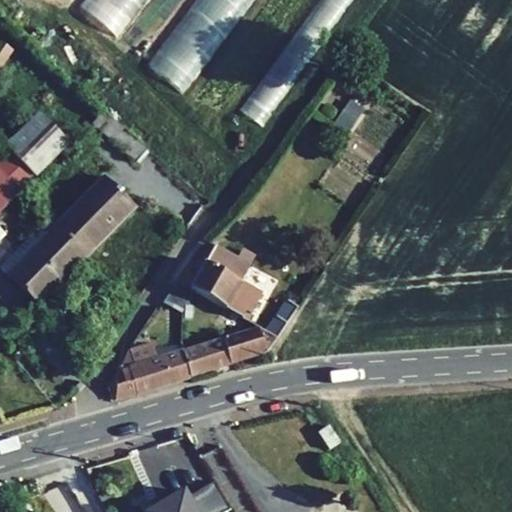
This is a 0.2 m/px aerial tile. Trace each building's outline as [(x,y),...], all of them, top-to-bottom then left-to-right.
[(120,40),(148,0),(89,0),(81,13),(120,40)] [(196,0),(148,66),(186,93),(253,0),(196,0)] [(0,68),(12,52),(0,42),(0,68)] [(259,126),(302,68),(281,53),(238,111),(259,126)] [(332,118),(343,130),(363,112),(352,100),(332,118)] [(371,106),(323,176),(354,197),(402,127),(371,106)] [(91,124),(135,163),(147,151),(102,111),(91,124)] [(8,151),(0,159),(0,171),(20,192),(67,143),(38,114),(5,148),(8,151)] [(0,211),(20,192),(0,171),(0,211)] [(85,257),(134,207),(104,177),(55,227),(85,257)] [(55,227),(47,221),(0,268),(0,269),(7,276),(55,227)] [(37,306),(85,257),(55,227),(7,276),(37,306)] [(215,246),(190,290),(241,319),(245,312),(251,315),(262,294),(241,282),(250,266),(237,258),(215,246)] [(255,257),(242,249),(237,258),(250,266),(255,257)] [(163,302),(182,312),(183,294),(172,289),(163,302)] [(297,308),(288,302),(266,333),(276,339),(297,308)] [(241,319),(246,322),(251,315),(245,312),(241,319)] [(189,377),(265,353),(276,339),(266,333),(259,329),(182,353),(189,377)] [(109,383),(114,400),(189,377),(182,353),(158,361),(152,343),(128,351),(120,372),(109,383)] [(318,433),(328,450),(339,443),(328,426),(318,433)] [(231,511),(232,511),(216,483),(189,499),(185,491),(148,511),(231,511)]
